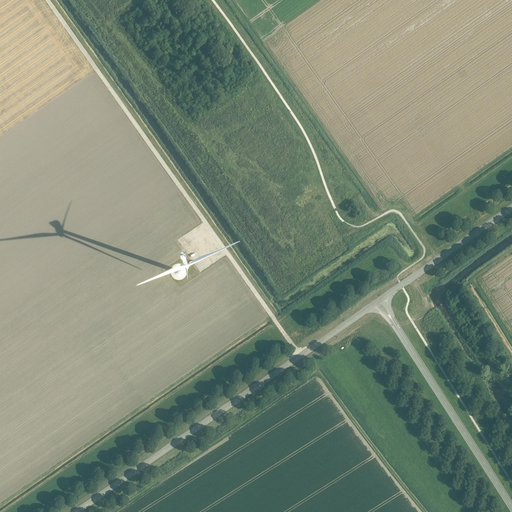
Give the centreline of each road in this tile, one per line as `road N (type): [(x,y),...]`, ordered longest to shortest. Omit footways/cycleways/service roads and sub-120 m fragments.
road 1 (tertiary): [(76,511),(379,301)]
road 2 (tertiary): [(511,507),(379,301)]
road 3 (unclassified): [(379,301),(511,207)]
